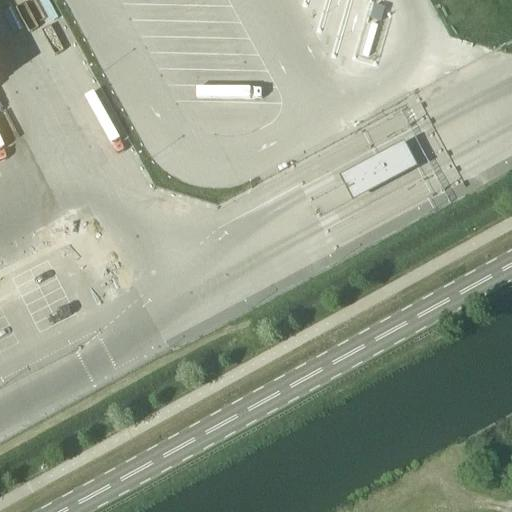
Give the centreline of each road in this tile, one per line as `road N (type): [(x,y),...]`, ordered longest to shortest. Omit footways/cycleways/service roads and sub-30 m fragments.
road 1 (secondary): [(67,511),(511,267)]
road 2 (unknown): [(36,38),(176,294)]
